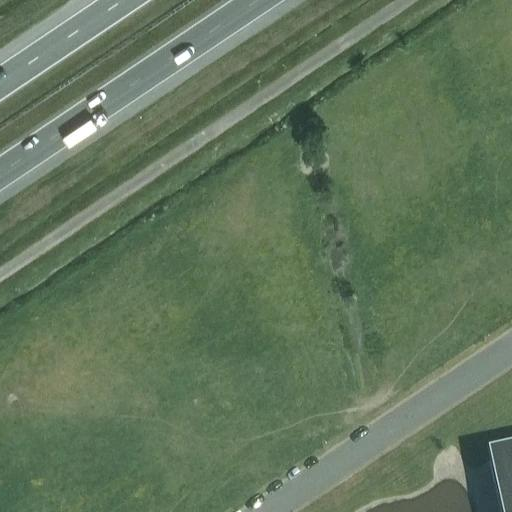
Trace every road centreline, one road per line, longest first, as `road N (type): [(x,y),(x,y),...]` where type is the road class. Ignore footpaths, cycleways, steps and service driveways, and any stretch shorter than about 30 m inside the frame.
road 1 (unclassified): [(0,273),(406,0)]
road 2 (motorway): [(0,174),(259,0)]
road 3 (unclassified): [(280,511),(511,353)]
road 4 (motorway): [(123,0),(0,82)]
